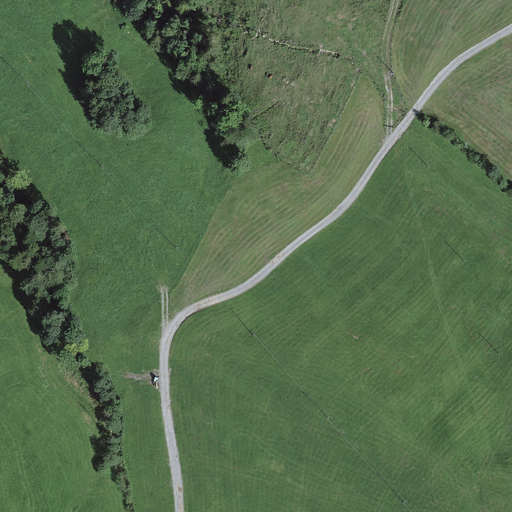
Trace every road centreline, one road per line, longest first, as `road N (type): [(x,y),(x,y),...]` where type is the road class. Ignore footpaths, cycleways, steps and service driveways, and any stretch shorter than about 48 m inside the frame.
road 1 (track): [(179,511),(164,371),(175,323),(252,284),(336,215),(447,72),(511,28)]
road 2 (track): [(396,0),(386,56),(389,143)]
